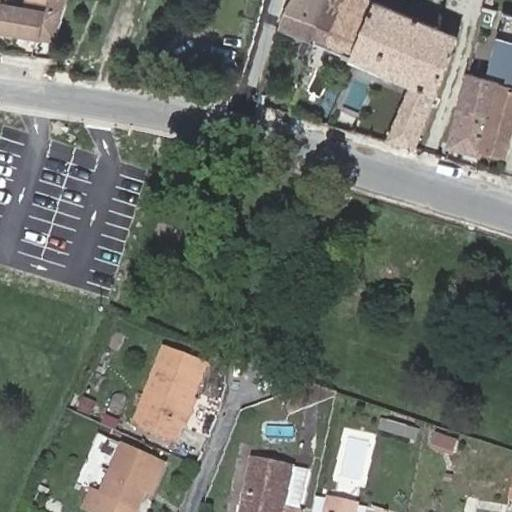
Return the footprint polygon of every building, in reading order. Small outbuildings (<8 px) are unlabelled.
[(0,0),(0,31),(60,39),(65,0),(31,0),(31,5),(14,3),(13,0),(0,0)] [(390,143),(418,150),(461,33),(377,0),(292,0),(280,29),(282,31),(414,82),(390,143)] [(511,15),(488,9),(453,148),(483,154),(486,142),(491,120),(503,122),(511,123),(511,15)] [(497,144),(503,122),(491,120),(486,142),(497,144)] [(486,142),(483,154),(509,159),(511,145),(511,123),(503,122),(497,144),(486,142)] [(207,371),(171,356),(141,426),(174,441),(207,371)] [(319,399),(322,390),(308,385),(295,384),(289,384),(274,388),(278,403),(300,395),(303,403),(319,399)] [(291,453),(296,430),(275,425),(270,448),(291,453)] [(422,433),(380,425),(378,438),(419,446),(422,433)] [(159,464),(123,447),(100,498),(91,494),(83,511),(137,511),(145,496),(159,464)] [(258,493),(253,511),(300,511),(300,510),(296,510),(286,508),(291,483),(295,463),(255,456),(248,491),(258,493)] [(166,467),(159,464),(145,496),(152,499),(166,467)] [(286,508),(296,510),(301,485),(291,483),(286,508)] [(244,511),(253,511),(258,493),(248,491),(244,511)]
